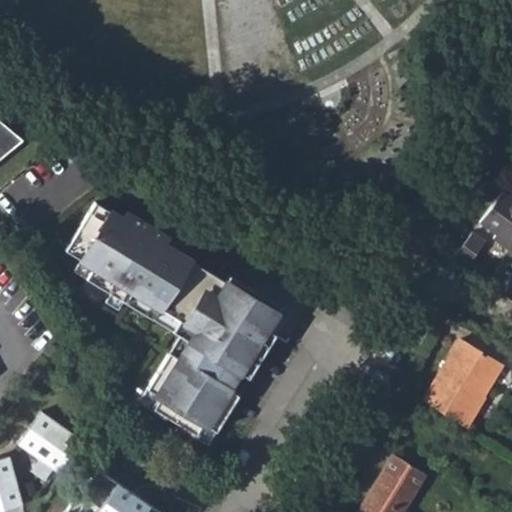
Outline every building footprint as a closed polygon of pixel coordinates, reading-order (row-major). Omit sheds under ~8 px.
[(0,160),(14,148),(0,135),(0,160)] [(492,236),(511,250),(511,249),(511,189),(511,190),(507,195),(500,189),(478,220),(495,232),(492,236)] [(237,316),(251,293),(225,278),(221,284),(157,245),(161,239),(131,221),(127,227),(119,222),(91,205),(62,253),(77,263),(90,270),(82,283),(176,340),(144,393),(157,400),(149,414),(205,447),(271,337),(237,316)] [(123,216),(119,222),(127,227),(131,221),(123,216)] [(471,229),(464,239),(451,254),(466,265),(483,239),(471,229)] [(90,270),(77,263),(69,276),(82,283),(90,270)] [(251,293),(237,316),(271,337),(285,314),(251,293)] [(459,341),(421,402),(463,428),(483,398),(481,397),(500,366),(459,341)] [(39,373),(18,400),(58,429),(69,399),(39,373)] [(157,400),(144,393),(136,406),(149,414),(157,400)] [(19,463),(8,412),(0,422),(0,489),(8,487),(3,466),(19,463)] [(354,511),(400,511),(401,511),(423,475),(390,456),(354,511)] [(100,511),(160,511),(166,504),(121,478),(100,511)]
